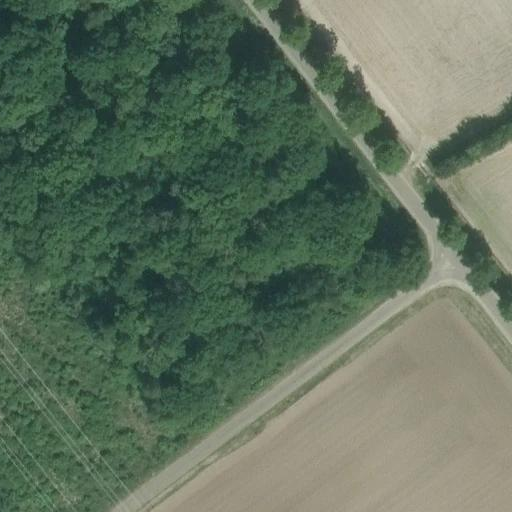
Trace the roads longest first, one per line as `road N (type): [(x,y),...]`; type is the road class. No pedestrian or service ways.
road 1 (unclassified): [(123,511),(459,255)]
road 2 (unclassified): [(459,255),(266,0)]
road 3 (track): [(394,161),(511,97)]
